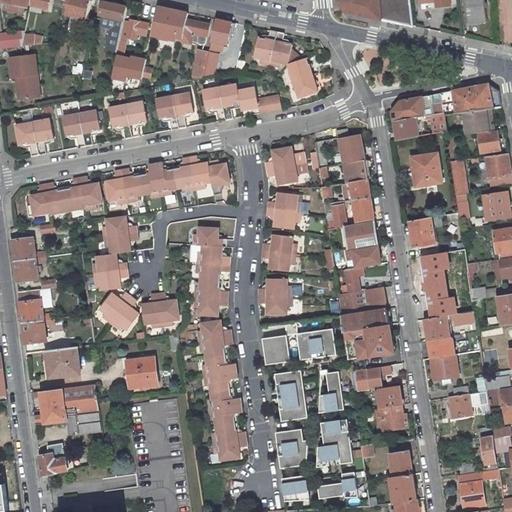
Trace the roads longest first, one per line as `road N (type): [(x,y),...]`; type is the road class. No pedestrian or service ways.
road 1 (residential): [(370,95),(434,511)]
road 2 (residential): [(271,500),(242,314),(251,214)]
road 3 (residential): [(35,511),(0,243)]
road 4 (residential): [(0,178),(245,132)]
road 5 (residential): [(325,29),(511,67)]
road 6 (residential): [(142,278),(166,217),(251,214)]
road 7 (residential): [(370,95),(511,67)]
road 8 (residential): [(197,0),(325,29)]
road 9 (residential): [(245,132),(370,95)]
